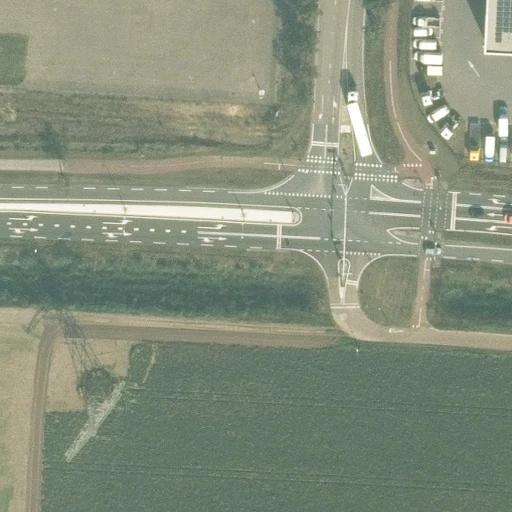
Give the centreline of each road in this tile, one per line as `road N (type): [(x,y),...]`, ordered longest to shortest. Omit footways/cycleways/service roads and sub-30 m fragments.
road 1 (secondary): [(0,229),(325,242)]
road 2 (secondary): [(321,203),(0,193)]
road 3 (tertiary): [(363,205),(354,65),(342,22)]
road 4 (tertiary): [(342,22),(329,65),(321,203)]
road 5 (unclassified): [(511,345),(360,328),(342,307)]
road 6 (secondary): [(358,244),(511,256)]
road 7 (secondary): [(511,217),(363,205)]
